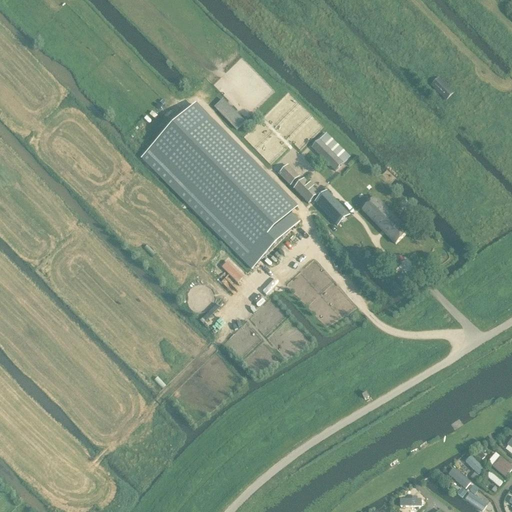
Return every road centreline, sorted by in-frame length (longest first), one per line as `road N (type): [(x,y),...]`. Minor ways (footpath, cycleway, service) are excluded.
road 1 (track): [(178,511),(292,404),(511,269)]
road 2 (residential): [(229,511),(315,440),(478,343)]
